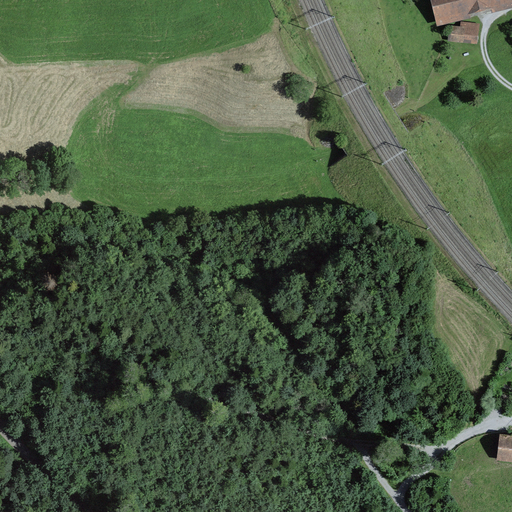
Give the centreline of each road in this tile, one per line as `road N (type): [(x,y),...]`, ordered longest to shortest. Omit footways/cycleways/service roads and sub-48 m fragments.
road 1 (track): [(0,325),(301,428),(350,437)]
road 2 (track): [(350,437),(248,287),(151,245)]
road 3 (track): [(503,422),(438,449),(350,437)]
road 4 (residential): [(88,511),(0,422)]
